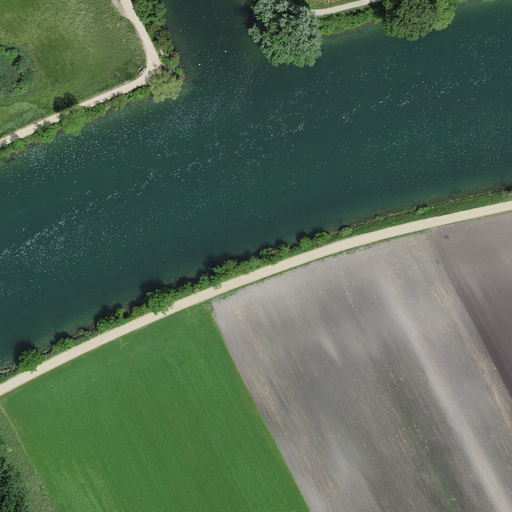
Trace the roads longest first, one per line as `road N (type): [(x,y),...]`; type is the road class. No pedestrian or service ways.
road 1 (track): [(0,395),(209,294),(388,235),(511,207)]
road 2 (track): [(125,0),(153,71),(0,142)]
